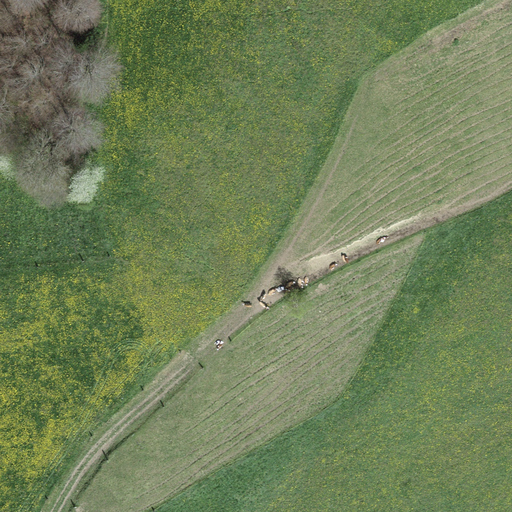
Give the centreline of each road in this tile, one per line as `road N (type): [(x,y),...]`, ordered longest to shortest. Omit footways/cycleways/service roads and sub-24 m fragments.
road 1 (track): [(56,511),(83,464),(261,287),(293,238),(369,77),(502,0)]
road 2 (track): [(187,360),(137,314),(105,247),(93,194),(113,0)]
